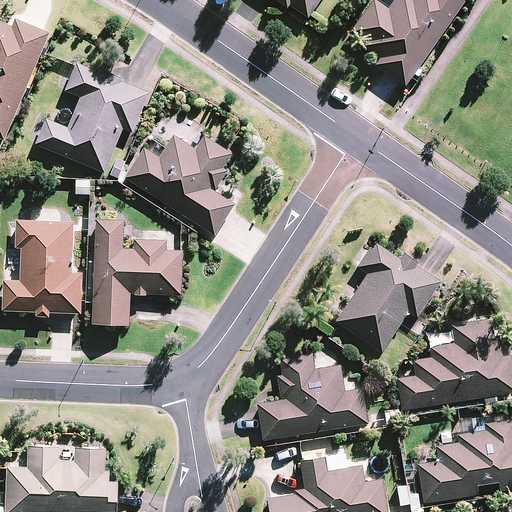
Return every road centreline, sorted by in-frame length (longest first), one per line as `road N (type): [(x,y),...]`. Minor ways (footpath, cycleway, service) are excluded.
road 1 (residential): [(183,379),(216,349),(356,137)]
road 2 (residential): [(153,0),(356,137)]
road 3 (residential): [(356,137),(511,246)]
road 4 (residential): [(0,381),(126,386),(183,379)]
